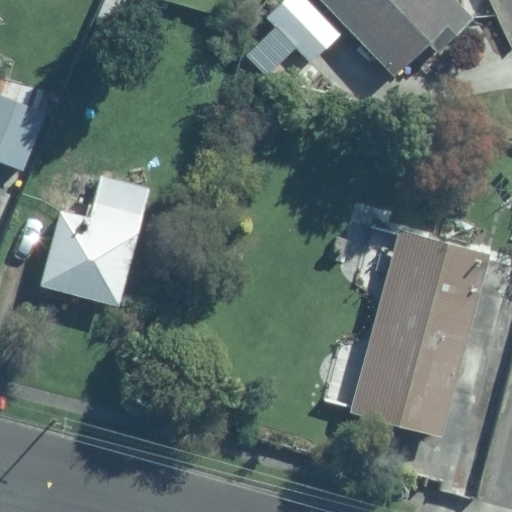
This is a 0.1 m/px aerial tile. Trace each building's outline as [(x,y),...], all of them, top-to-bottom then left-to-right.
[(338,37),(303,0),(280,0),(261,18),(306,66),(338,37)] [(470,30),(441,0),(320,0),(396,80),(432,45),(443,56),(470,30)] [(40,116),(0,97),(0,165),(14,172),(40,116)] [(116,313),(147,191),(74,172),(63,213),(56,211),(35,293),(116,313)] [(435,443),(485,264),(396,240),(346,418),(435,443)]
